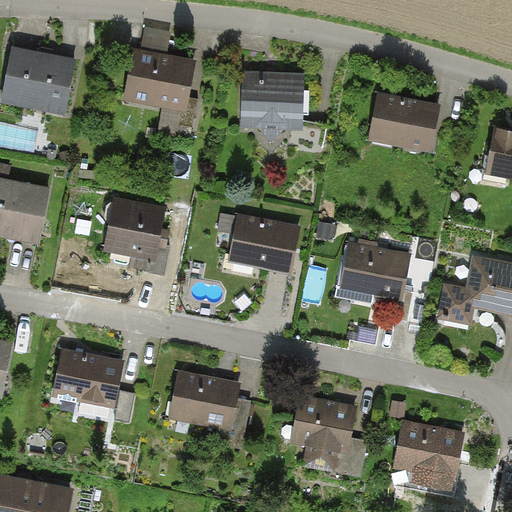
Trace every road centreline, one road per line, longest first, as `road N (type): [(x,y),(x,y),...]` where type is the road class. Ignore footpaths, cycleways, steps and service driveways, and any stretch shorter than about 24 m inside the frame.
road 1 (residential): [(0,300),(493,398),(511,422)]
road 2 (residential): [(28,0),(240,18),(511,82)]
